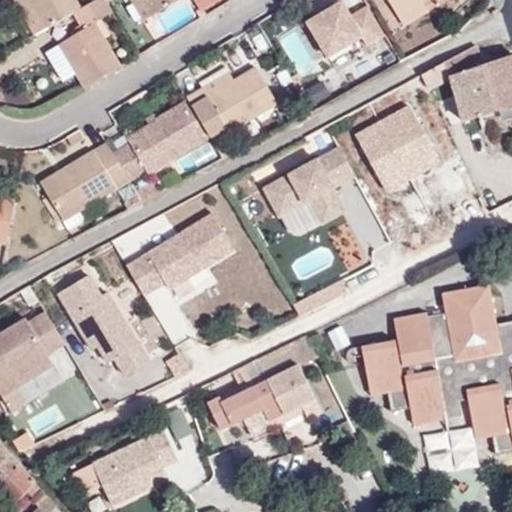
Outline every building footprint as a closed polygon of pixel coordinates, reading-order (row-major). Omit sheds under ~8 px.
[(14,0),(35,37),(42,32),(22,0),(14,0)] [(22,0),(42,32),(73,13),(81,8),(76,0),(22,0)] [(112,13),(103,0),(94,0),(81,8),(73,13),(84,30),(45,52),(62,82),(74,75),(83,88),(120,66),(94,24),(112,13)] [(130,0),(144,22),(151,18),(140,0),(130,0)] [(140,0),(151,18),(179,0),(140,0)] [(195,0),(201,9),(215,0),(195,0)] [(342,0),(334,0),(302,20),(326,58),(360,37),(365,46),(387,32),(368,2),(350,13),(342,0)] [(387,0),(397,17),(422,2),(425,0),(387,0)] [(422,2),(397,17),(404,27),(428,12),(422,2)] [(476,46),(421,75),(424,82),(428,89),(450,77),(463,123),(492,112),(511,107),(511,55),(483,65),(476,46)] [(202,88),(187,97),(188,99),(210,138),(227,128),(230,132),(277,104),(255,67),(233,80),(207,96),(202,88)] [(228,73),(202,88),(207,96),(233,80),(228,73)] [(421,75),(348,115),(371,157),(409,137),(398,116),(418,105),(413,96),(428,89),(424,82),(421,75)] [(128,139),(130,143),(147,170),(149,174),(210,138),(188,99),(127,137),(128,139)] [(210,138),(215,146),(232,136),(230,132),(227,128),(210,138)] [(218,150),(223,160),(239,151),(235,141),(218,150)] [(79,212),(130,182),(129,180),(113,153),(107,143),(40,183),(49,196),(63,221),(70,231),(85,222),(79,212)] [(147,170),(130,143),(113,153),(129,180),(147,170)] [(338,149),(262,190),(277,218),(308,201),(321,225),(344,212),(331,189),(328,184),(334,181),(336,186),(353,177),(338,149)] [(135,191),(142,202),(160,192),(153,180),(135,191)] [(331,189),(336,186),(334,181),(328,184),(331,189)] [(0,242),(6,244),(15,199),(0,195),(0,242)] [(57,224),(63,221),(49,196),(43,200),(57,224)] [(450,202),(404,222),(417,252),(462,230),(450,202)] [(213,215),(126,268),(143,296),(164,283),(168,289),(191,276),(187,269),(196,264),(200,270),(234,250),(213,215)] [(187,269),(191,276),(200,270),(196,264),(187,269)] [(101,296),(89,276),(59,295),(87,341),(93,338),(99,347),(109,363),(115,359),(126,376),(150,362),(123,318),(117,322),(101,296)] [(511,321),(495,324),(489,284),(441,293),(446,314),(428,317),(427,311),(394,318),(398,339),(362,347),(368,382),(384,394),(389,393),(392,411),(410,408),(411,412),(427,423),(464,416),(460,400),(469,399),(472,425),(488,437),(493,436),(496,455),(511,451),(511,321)] [(117,322),(123,318),(107,293),(101,296),(117,322)] [(46,355),(64,344),(46,314),(28,324),(26,320),(0,334),(0,395),(1,397),(16,388),(53,366),(46,355)] [(234,372),(241,387),(220,397),(223,402),(243,392),(298,365),(317,356),(307,336),(234,372)] [(93,338),(87,341),(93,351),(99,347),(93,338)] [(189,372),(179,356),(166,362),(175,379),(189,372)] [(208,403),(221,430),(243,419),(249,431),(302,405),(305,411),(308,418),(322,412),(298,365),(243,392),(223,402),(220,397),(208,403)] [(371,396),(384,394),(368,382),(371,396)] [(16,388),(1,397),(11,414),(26,405),(16,388)] [(172,410),(177,438),(201,433),(196,405),(172,410)] [(252,437),(305,411),(302,405),(249,431),(252,437)] [(414,425),(427,423),(411,412),(414,425)] [(475,439),(488,437),(472,425),(475,439)] [(178,460),(163,429),(92,463),(112,504),(169,479),(163,467),(178,460)] [(0,489),(14,504),(26,494),(39,508),(50,499),(0,447),(0,489)]
